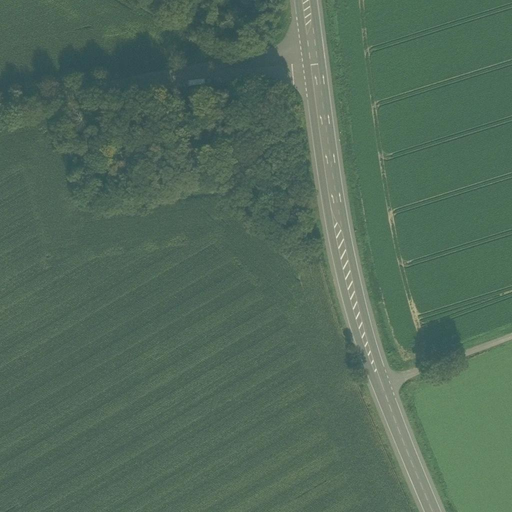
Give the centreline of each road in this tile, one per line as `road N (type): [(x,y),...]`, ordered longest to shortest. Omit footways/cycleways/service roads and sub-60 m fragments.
road 1 (secondary): [(380,385),(347,278),(313,59)]
road 2 (unclassified): [(0,109),(313,59)]
road 3 (unclassified): [(380,385),(511,338)]
road 4 (secondary): [(432,511),(380,385)]
